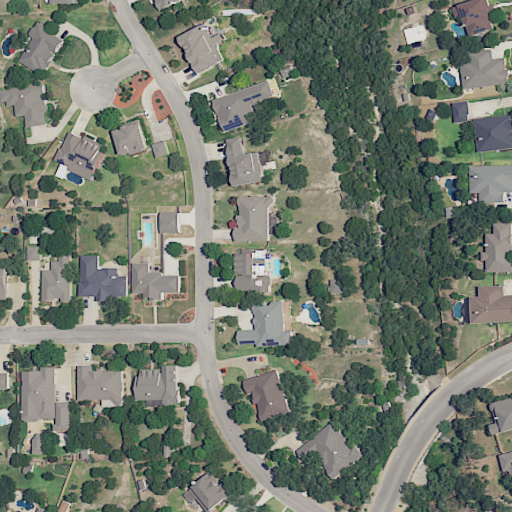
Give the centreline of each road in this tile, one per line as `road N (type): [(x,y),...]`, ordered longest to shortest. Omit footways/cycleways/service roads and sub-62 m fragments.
road 1 (residential): [(115,0),(169,85),(196,151),(205,355),(217,405),(263,475),(315,511)]
road 2 (residential): [(379,511),(424,428),(463,386),(511,354)]
road 3 (residential): [(0,334),(204,332)]
